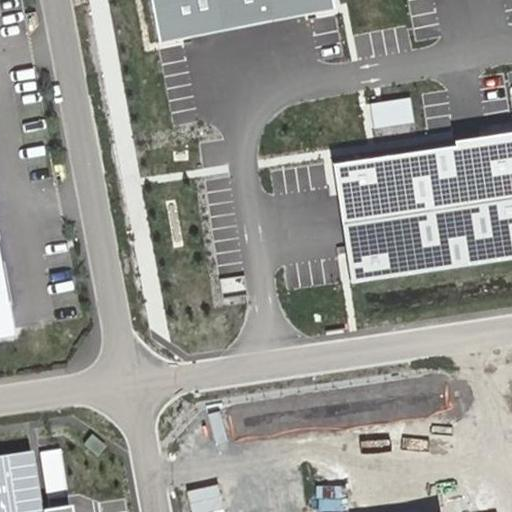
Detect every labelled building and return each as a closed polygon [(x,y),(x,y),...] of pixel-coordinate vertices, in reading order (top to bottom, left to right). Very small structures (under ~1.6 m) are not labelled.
[(334,0),(153,0),(162,41),(336,8),(334,0)] [(511,142),(341,170),(360,289),(511,264),(511,142)] [(0,251),(0,336),(15,334),(0,251)] [(92,442),(85,452),(100,463),(107,453),(92,442)] [(72,511),(63,446),(0,456),(0,511),(72,511)]
